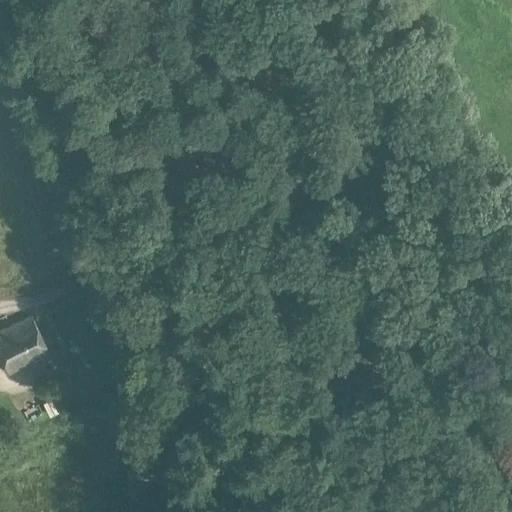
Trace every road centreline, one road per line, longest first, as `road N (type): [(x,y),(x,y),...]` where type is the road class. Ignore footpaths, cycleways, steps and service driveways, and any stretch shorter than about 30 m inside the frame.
road 1 (tertiary): [(267,511),(32,0)]
road 2 (track): [(142,254),(38,302),(0,308)]
